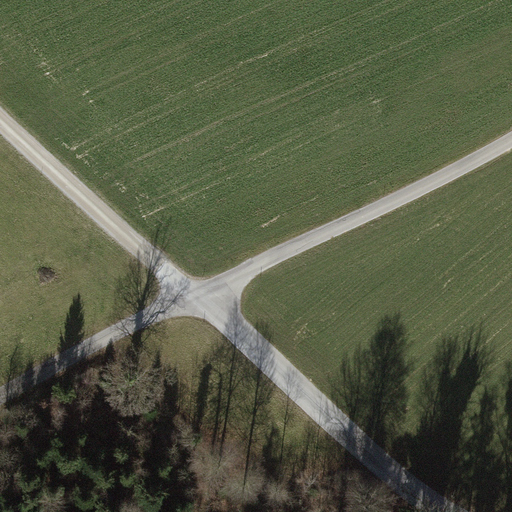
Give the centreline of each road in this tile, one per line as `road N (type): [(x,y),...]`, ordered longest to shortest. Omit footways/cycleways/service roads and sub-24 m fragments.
road 1 (unclassified): [(192,293),(511,140)]
road 2 (unclassified): [(448,511),(386,468),(192,293)]
road 3 (unclassified): [(192,293),(0,118)]
road 4 (unclassified): [(0,398),(192,293)]
